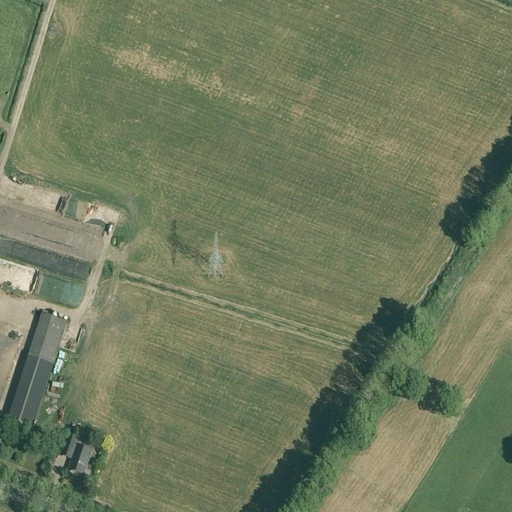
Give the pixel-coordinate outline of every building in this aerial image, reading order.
[(23,283),(36,286),(39,272),(26,269),(23,283)] [(34,431),(67,323),(41,315),(29,355),(30,356),(9,423),(34,431)] [(0,336),(0,400),(19,343),(0,336)] [(78,438),(69,435),(62,456),(73,460),(77,446),(75,446),(78,438)] [(77,446),(69,471),(83,475),(92,450),(77,446)]
